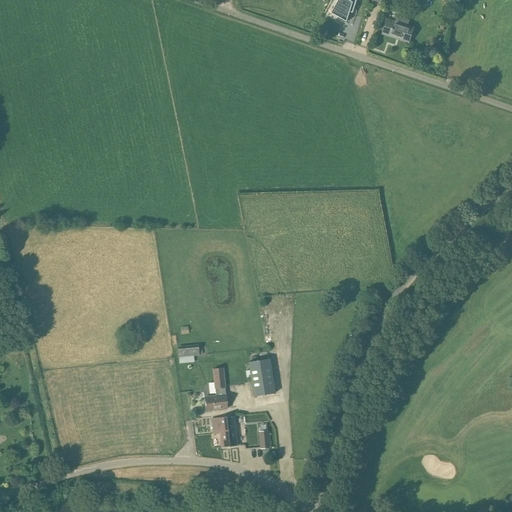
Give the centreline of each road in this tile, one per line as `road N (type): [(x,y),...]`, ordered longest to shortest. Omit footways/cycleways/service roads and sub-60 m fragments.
road 1 (unclassified): [(318,511),(347,387),(378,320),(421,265),(511,182)]
road 2 (unclassified): [(511,109),(191,0)]
road 3 (unclassified): [(314,511),(271,485),(210,463),(101,466),(60,477)]
